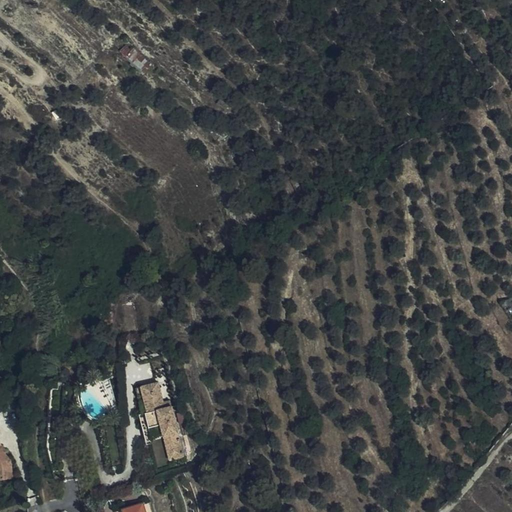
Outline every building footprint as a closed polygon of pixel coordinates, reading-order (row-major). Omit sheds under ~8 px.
[(126,45),(118,53),(143,76),(153,66),(134,48),(132,51),(126,45)] [(132,368),(133,359),(118,365),(121,372),(132,368)] [(193,455),(189,401),(177,402),(175,382),(152,384),(154,410),(151,410),(154,441),(160,441),(160,437),(176,435),(176,446),(187,446),(188,456),(193,455)] [(10,461),(0,450),(0,476),(1,476),(2,481),(12,480),(10,461)] [(148,511),(146,502),(116,510),(116,511),(148,511)]
